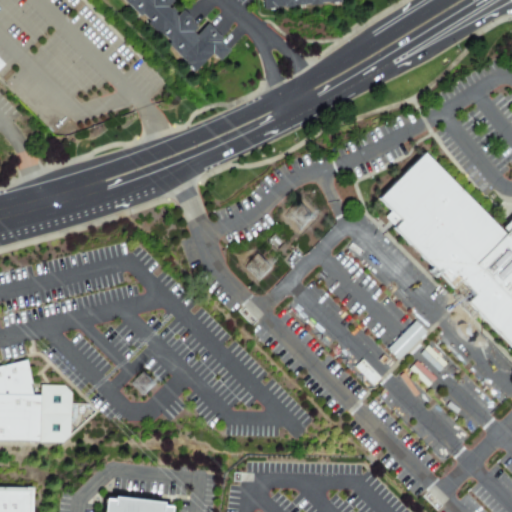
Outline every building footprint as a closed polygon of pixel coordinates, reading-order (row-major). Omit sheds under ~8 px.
[(166,0),(165,1),(170,6),(166,10),(169,13),(171,11),(175,15),(173,17),(176,20),(180,17),(185,22),(187,19),(192,24),(191,25),(195,30),(191,35),(196,40),(206,30),(210,35),(212,33),(222,42),(220,44),(229,53),(220,63),(212,55),(193,74),(186,66),(187,65),(168,47),(171,44),(163,36),(160,39),(148,26),(150,24),(142,16),(140,18),(122,0),(166,0)] [(340,0),(341,3),(331,4),(331,3),(277,8),(277,9),(267,10),(265,0),(340,0)] [(511,345),(469,302),(476,294),(463,280),(455,288),(395,227),(402,220),(380,198),(425,152),(507,234),(511,229),(511,345)] [(35,384),(33,384),(36,395),(44,395),(44,385),(67,385),(74,393),(73,435),(65,442),(0,440),(0,366),(29,359),(35,384)] [(32,511),(0,511),(0,489),(33,489),(32,511)] [(100,497),(98,511),(166,511),(167,504),(100,497)]
